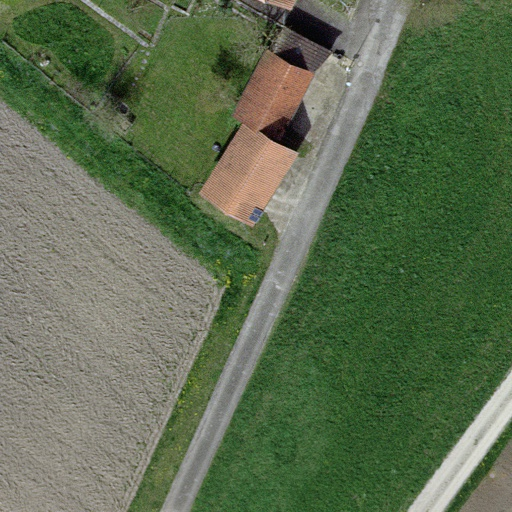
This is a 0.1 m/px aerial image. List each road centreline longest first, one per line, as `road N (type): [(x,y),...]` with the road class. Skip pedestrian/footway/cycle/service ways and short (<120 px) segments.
road 1 (track): [(174,511),(389,0)]
road 2 (track): [(423,511),(511,390)]
